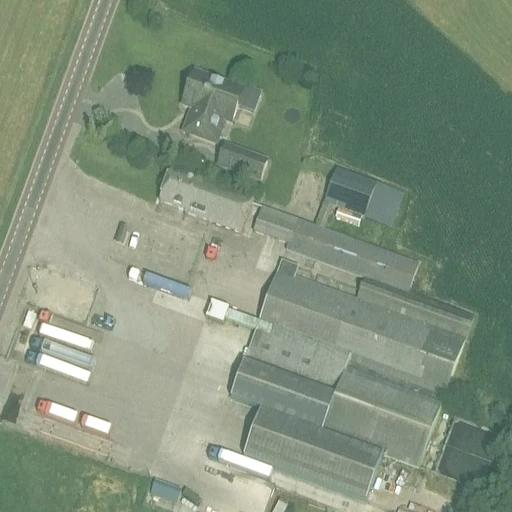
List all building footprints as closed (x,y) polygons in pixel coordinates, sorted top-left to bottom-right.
[(232,125),(238,107),(234,106),(240,91),(195,74),(183,107),(194,110),(185,133),(216,144),(224,122),(232,125)] [(261,182),(267,163),(251,157),(244,176),(261,182)] [(393,229),(404,194),(337,169),(325,204),(393,229)] [(196,182),(171,173),(160,203),(185,212),(184,215),(242,235),(254,200),(197,179),(196,182)] [(298,222),(263,209),(254,233),(289,246),(287,252),(366,280),(358,303),(296,280),(300,269),(283,263),(261,324),(229,313),(226,322),(258,333),(251,351),(247,349),(243,362),(247,363),(233,401),(263,412),(246,460),(369,504),(386,457),(421,470),(476,318),(410,295),(421,265),(298,221),(298,222)] [(217,286),(232,260),(221,254),(206,279),(217,286)] [(204,310),(222,314),(227,297),(208,292),(204,310)] [(33,310),(27,328),(38,332),(45,314),(33,310)] [(154,500),(182,504),(185,485),(158,480),(154,500)]
